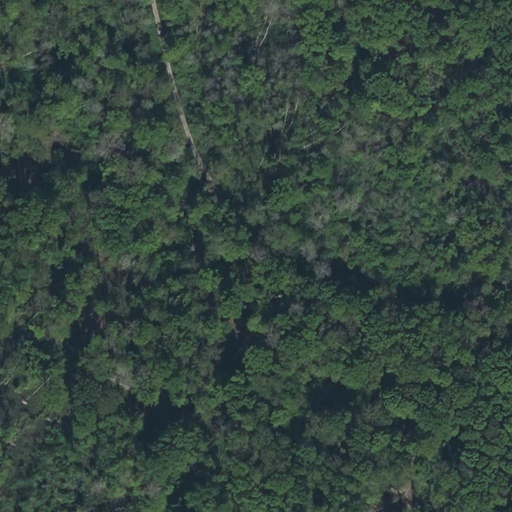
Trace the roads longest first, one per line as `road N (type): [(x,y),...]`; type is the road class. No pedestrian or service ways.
road 1 (track): [(173,411),(206,176),(153,0)]
road 2 (track): [(117,392),(0,314)]
